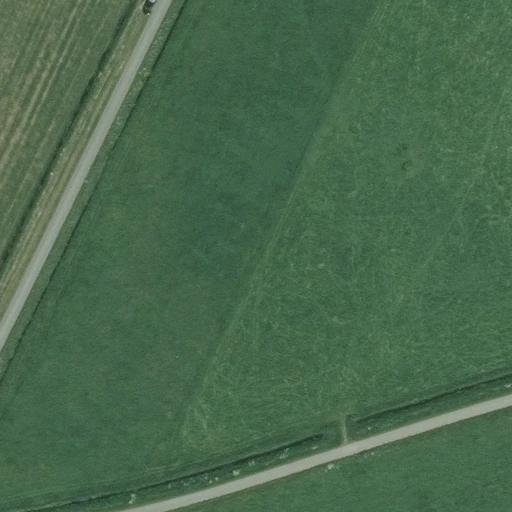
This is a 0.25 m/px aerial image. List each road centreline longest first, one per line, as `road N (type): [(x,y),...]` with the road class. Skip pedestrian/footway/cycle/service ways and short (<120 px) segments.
road 1 (unclassified): [(138,511),(511,402)]
road 2 (unclassified): [(0,334),(163,0)]
